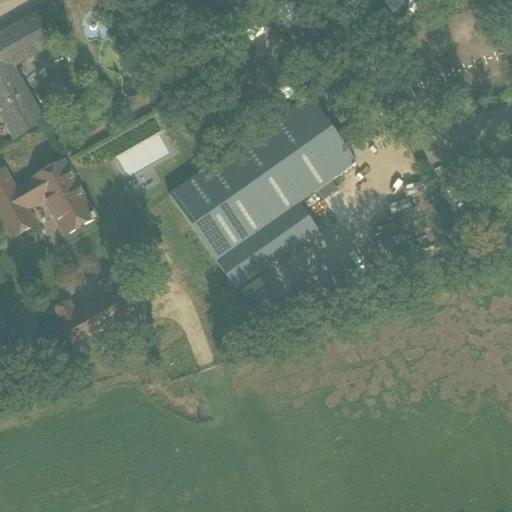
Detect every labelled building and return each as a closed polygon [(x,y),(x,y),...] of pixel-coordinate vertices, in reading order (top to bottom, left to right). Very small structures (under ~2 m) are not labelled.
[(130,30),(139,26),(128,4),(119,8),(130,30)] [(0,112),(15,140),(43,124),(11,68),(60,40),(44,12),(0,37),(0,112)] [(178,104),(209,86),(198,67),(167,86),(178,104)] [(300,205),(332,182),(356,165),(309,98),(285,115),(170,197),(182,214),(216,264),(217,263),(300,205)] [(96,220),(64,165),(38,180),(39,181),(16,193),(5,172),(0,175),(0,218),(12,241),(36,227),(27,212),(45,202),(66,238),(96,220)] [(75,351),(138,315),(123,289),(122,290),(115,278),(101,287),(108,298),(75,317),(69,305),(55,313),(61,325),(60,326),(75,351)]
